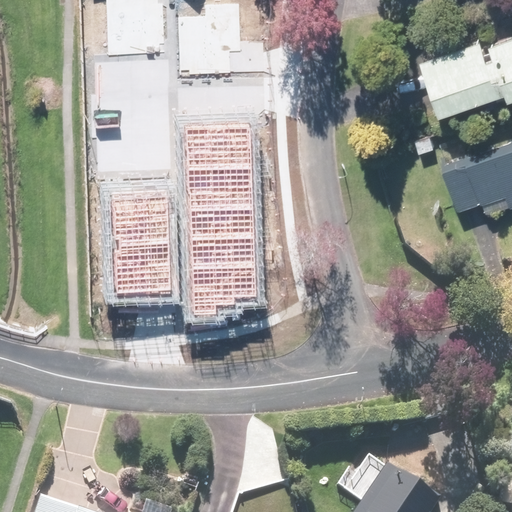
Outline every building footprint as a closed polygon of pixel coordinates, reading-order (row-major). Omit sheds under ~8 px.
[(107,0),(108,55),(163,54),(162,0),(107,0)] [(179,18),(180,74),(230,73),(230,54),(240,54),(240,6),(203,7),(204,18),(179,18)] [(491,32),(429,50),(448,107),(511,85),(511,31),(493,38),(491,32)] [(187,128),(192,314),(216,314),(216,307),(234,307),(234,296),(258,296),(254,127),(187,128)] [(511,137),(444,159),(464,206),(485,199),(489,210),(511,202),(511,137)] [(113,201),(116,295),(174,294),(171,200),(113,201)] [(434,511),(444,499),(374,448),(344,489),(362,502),(354,511),(434,511)] [(141,511),(96,511),(42,494),(35,511),(176,511),(179,506),(147,495),(141,511)]
